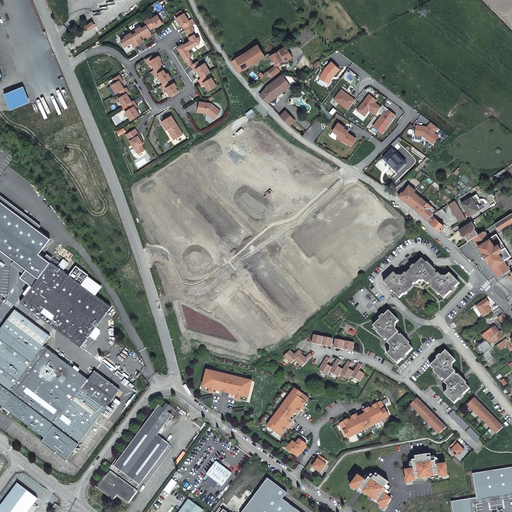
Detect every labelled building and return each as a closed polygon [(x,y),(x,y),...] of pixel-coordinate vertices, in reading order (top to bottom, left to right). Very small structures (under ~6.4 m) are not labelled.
[(191,25),(193,24),(190,19),(188,20),(183,12),(175,17),(178,21),(179,21),(179,23),(180,26),(182,25),(184,29),(191,25)] [(146,24),(149,29),(154,26),(154,27),(157,25),(158,24),(159,24),(162,22),(157,14),(149,19),(148,17),(144,20),(146,24)] [(149,29),(146,24),(141,27),(140,25),(135,29),(136,31),(132,34),(138,44),(143,41),(139,35),(141,34),(143,36),(150,31),(149,29)] [(189,48),(194,45),(199,42),(200,40),(198,36),(196,37),(192,31),(194,29),(191,25),(184,29),(189,36),(188,37),(191,41),(188,41),(185,43),(189,48)] [(132,34),(131,32),(124,36),(125,37),(120,40),(124,46),(131,42),(134,47),(138,44),(132,34)] [(189,48),(185,43),(183,44),(182,43),(177,47),(179,50),(183,51),(181,53),(185,59),(188,57),(191,55),(188,49),(189,48)] [(265,56),(258,44),(231,61),(239,73),(254,63),(257,61),(265,56)] [(275,65),(279,72),(282,70),(278,63),(283,59),(286,63),(291,60),(290,58),(292,57),(286,46),(270,56),(275,65)] [(151,64),(154,69),(160,65),(162,64),(160,60),(161,59),(158,55),(155,56),(155,58),(154,58),(152,55),(145,59),(149,66),(151,64)] [(192,63),(190,65),(194,71),(196,70),(197,71),(201,72),(199,73),(201,77),(205,75),(210,71),(204,62),(200,65),(197,60),(192,63)] [(333,76),(340,69),(332,62),(325,69),(320,78),(329,84),(331,79),(331,78),(332,75),(333,76)] [(158,76),(163,83),(167,81),(171,78),(168,72),(165,74),(165,71),(163,69),(162,69),(160,65),(154,69),(151,70),(156,77),(158,76)] [(270,70),(268,72),(272,77),(279,72),(275,65),(270,70)] [(119,74),(112,78),(115,82),(111,84),(116,92),(119,90),(124,88),(122,84),(121,84),(120,82),(123,80),(119,74)] [(260,95),(267,103),(272,99),(296,81),(292,76),(282,74),(267,85),(260,95)] [(201,77),(198,79),(201,85),(204,83),(205,84),(206,86),(208,90),(216,85),(211,77),(207,79),(205,75),(201,77)] [(163,83),(160,85),(165,93),(167,91),(170,96),(178,91),(176,87),(177,86),(174,82),(171,84),(171,85),(169,85),(167,81),(163,83)] [(11,109),(30,101),(23,85),(5,93),(11,109)] [(130,92),(126,86),(124,88),(119,90),(122,95),(118,97),(124,105),(127,104),(131,101),(129,97),(128,97),(128,95),(127,94),(130,92)] [(341,90),(334,99),(348,110),(356,100),(348,94),(348,95),(341,90)] [(369,110),(376,115),(378,112),(382,107),(375,102),(377,100),(370,94),(357,110),(365,116),(369,110)] [(137,106),(133,99),(131,101),(127,104),(129,108),(125,111),(130,120),(139,114),(137,110),(135,111),(135,108),(135,107),(137,106)] [(199,101),(197,111),(207,112),(207,111),(209,112),(208,113),(213,118),(220,110),(211,103),(199,101)] [(388,126),(396,115),(383,105),(382,107),(378,112),(382,115),(373,126),(380,131),(384,125),(387,125),(388,126)] [(280,116),(290,125),(295,120),(284,109),(280,116)] [(171,115),(161,121),(166,129),(168,129),(169,128),(170,130),(169,131),(172,136),(175,134),(177,137),(183,133),(171,115)] [(345,126),(338,122),(332,131),(338,135),(337,137),(342,141),(342,140),(351,146),(356,138),(347,132),(349,131),(344,127),(345,126)] [(438,128),(431,123),(427,128),(427,127),(426,128),(423,128),(423,127),(416,126),(415,135),(423,136),(433,144),(439,137),(434,133),(438,128)] [(384,125),(380,131),(382,133),(388,126),(387,125),(384,125)] [(135,128),(126,134),(138,153),(144,149),(141,144),(142,143),(138,135),(139,134),(135,128)] [(392,149),(381,160),(395,173),(406,163),(392,149)] [(399,196),(420,213),(421,213),(427,218),(436,212),(432,206),(415,192),(416,191),(410,186),(404,193),(402,192),(399,196)] [(478,208),(469,196),(460,202),(469,215),(478,208)] [(2,203),(12,210),(15,206),(5,199),(2,203)] [(455,199),(448,204),(460,221),(467,217),(455,199)] [(32,286),(50,262),(39,254),(50,239),(44,234),(49,228),(25,210),(20,216),(12,210),(2,203),(0,200),(0,248),(27,269),(21,277),(32,286)] [(447,213),(443,207),(436,212),(427,218),(426,218),(439,230),(444,225),(437,220),(447,213)] [(511,215),(510,213),(494,223),(499,230),(511,221),(511,215)] [(476,228),(472,221),(459,229),(464,236),(466,235),(469,240),(478,234),(475,229),(476,228)] [(489,238),(484,230),(480,233),(478,234),(469,240),(467,241),(467,242),(458,248),(461,253),(472,246),(470,242),(475,239),(498,276),(508,269),(504,261),(511,256),(497,233),(489,238)] [(63,259),(57,267),(63,271),(68,263),(63,259)] [(385,282),(400,298),(416,283),(417,284),(422,279),(428,284),(429,283),(445,299),(460,283),(450,273),(445,279),(441,276),(440,277),(438,277),(437,275),(438,274),(423,259),(407,274),(408,275),(407,277),(405,277),(403,275),(400,278),(395,273),(385,282)] [(20,302),(80,347),(89,336),(96,327),(110,307),(63,271),(57,267),(51,262),(50,262),(32,286),(20,302)] [(486,299),(476,306),(483,316),(491,311),(487,305),(490,304),(486,299)] [(491,309),(493,313),(500,308),(497,304),(491,309)] [(503,313),(504,312),(500,308),(493,313),(498,318),(503,313)] [(88,379),(43,345),(50,336),(15,309),(0,328),(0,402),(4,406),(10,410),(45,437),(41,441),(66,461),(120,389),(94,370),(88,379)] [(388,354),(398,364),(414,349),(399,333),(400,332),(394,326),(400,321),(390,311),(374,326),(389,341),(389,342),(388,343),(394,348),(393,349),(388,354)] [(503,313),(498,318),(505,325),(510,321),(503,313)] [(483,335),(486,340),(499,331),(495,326),(483,335)] [(96,327),(89,336),(95,340),(100,333),(99,329),(96,327)] [(488,351),(491,348),(489,345),(502,336),(501,334),(502,333),(500,330),(499,331),(486,340),(479,345),(484,353),(488,351)] [(324,337),(314,335),(313,341),(318,343),(318,344),(322,345),(324,337)] [(324,337),(322,345),(326,346),(327,344),(332,345),(333,339),(324,337)] [(511,349),(511,347),(506,338),(497,345),(500,349),(506,345),(510,351),(511,349)] [(345,341),(336,339),(335,346),(340,347),(340,349),(344,350),(345,341)] [(345,341),(344,350),(348,350),(348,349),(354,350),(355,343),(345,341)] [(302,352),(300,349),(295,354),(294,353),(293,355),(289,351),(284,356),(292,363),(295,360),(300,354),(301,353),(302,352)] [(447,351),(431,366),(446,381),(445,382),(450,388),(445,394),(455,404),(470,389),(455,373),(456,372),(451,366),(457,361),(447,351)] [(492,357),(488,351),(484,353),(483,354),(487,360),(492,357)] [(313,356),(310,353),(306,358),(305,357),(304,358),(300,354),(295,360),(303,367),(313,356)] [(327,364),(331,359),(327,356),(319,370),(328,375),(330,372),(332,369),(327,366),(328,365),(327,364)] [(341,361),(338,359),(333,367),(332,369),(330,372),(339,377),(340,374),(342,371),(338,368),(339,367),(338,366),(341,361)] [(352,363),(349,361),(343,370),(342,371),(340,374),(349,379),(351,376),(353,373),(349,371),(350,369),(349,369),(352,363)] [(363,365),(359,363),(354,372),(353,373),(351,376),(360,382),(364,375),(359,373),(360,371),(359,371),(363,365)] [(122,378),(125,375),(118,370),(116,373),(122,378)] [(256,381),(212,370),(207,388),(214,389),(213,393),(225,396),(226,392),(233,394),(232,398),(244,401),(245,397),(252,399),(256,381)] [(298,390),(271,427),(284,437),(290,430),(292,427),(294,428),(295,429),(299,424),(296,422),(301,415),(304,418),(308,412),(307,412),(305,410),(307,407),(312,400),(298,390)] [(418,398),(411,405),(439,433),(446,426),(418,398)] [(502,427),(475,398),(469,405),(496,433),(502,427)] [(343,424),(351,439),(392,417),(384,402),(375,407),(375,406),(372,408),(371,405),(370,405),(365,408),(366,411),(359,415),(358,411),(352,415),(354,418),(351,419),(351,420),(343,424)] [(453,410),(448,414),(464,430),(468,425),(453,410)] [(144,425),(157,435),(164,425),(151,415),(144,425)] [(97,485),(107,492),(115,498),(117,495),(119,493),(130,501),(138,491),(135,489),(139,484),(170,444),(157,435),(144,425),(114,465),(112,464),(97,485)] [(469,426),(465,430),(476,442),(481,437),(469,426)] [(292,445),(289,450),(295,454),(296,454),(301,457),(310,444),(302,439),(299,444),(296,441),(293,445),(292,445)] [(407,471),(409,482),(418,480),(440,476),(441,477),(449,475),(447,464),(438,466),(436,457),(433,457),(432,454),(417,457),(417,460),(414,461),(416,470),(407,471)] [(323,456),(315,467),(323,473),(329,465),(327,464),(329,461),(323,456)] [(206,474),(221,486),(231,474),(215,462),(206,474)] [(453,502),(454,511),(475,511),(474,504),(476,502),(511,495),(511,467),(474,474),(478,498),(453,502)] [(369,482),(361,476),(354,485),(361,490),(362,489),(381,503),(380,504),(387,509),(394,499),(387,495),(392,487),(389,485),(391,483),(379,474),(377,476),(374,474),(369,482)] [(177,483),(172,480),(164,491),(169,494),(177,483)] [(27,511),(38,499),(18,484),(0,508),(0,511),(27,511)] [(105,493),(107,492),(97,485),(96,486),(105,493)] [(232,509),(235,511),(268,511),(272,508),(247,489),(232,509)] [(117,495),(128,503),(130,501),(119,493),(117,495)] [(474,504),(475,511),(477,511),(477,504),(511,498),(511,495),(476,502),(474,504)] [(202,511),(203,511),(187,499),(177,511),(202,511)]
